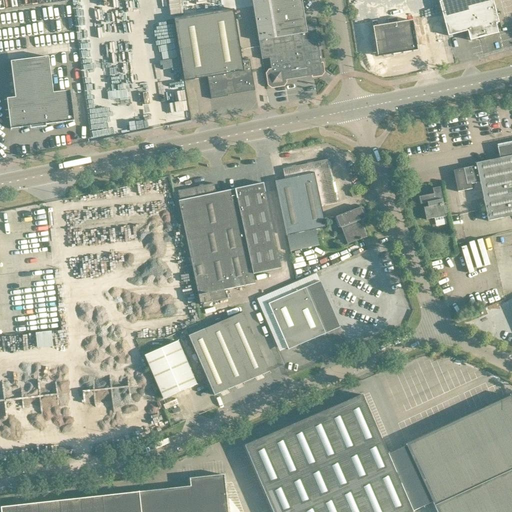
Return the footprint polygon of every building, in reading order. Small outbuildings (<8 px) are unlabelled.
[(306,25),(301,0),(252,0),(262,59),(270,58),(272,71),(270,71),(268,74),(270,84),(272,86),(283,85),(285,82),(285,80),(321,74),(323,72),(315,24),(306,25)] [(438,0),(448,36),(468,31),(470,40),(498,33),(496,23),(499,23),(496,13),(492,0),(438,0)] [(250,59),(242,60),(234,9),(174,19),(184,81),(208,77),(211,99),(228,96),(227,93),(244,91),(244,92),(255,90),(250,59)] [(377,20),(372,21),(373,27),(378,56),(418,50),(418,49),(413,20),(378,26),(377,20)] [(163,52),(166,51),(165,44),(145,48),(147,62),(165,59),(163,52)] [(53,93),(49,57),(11,62),(16,98),(7,99),(11,129),(30,127),(30,129),(47,127),(46,125),(74,121),(70,91),(53,93)] [(511,141),(500,143),(503,159),(456,167),(460,191),(482,188),(487,220),(511,215),(511,141)] [(285,179),(275,181),(277,191),(287,235),(325,227),(326,227),(321,206),(337,203),(328,159),(300,165),(283,169),(285,179)] [(216,193),(214,183),(178,191),(180,201),(179,201),(200,305),(226,299),(224,290),(255,283),(253,274),(235,189),(216,193)] [(253,274),(281,268),(263,183),(235,189),(253,274)] [(435,218),(437,226),(451,223),(443,186),(435,188),(437,193),(423,196),(428,219),(435,218)] [(339,226),(348,245),(367,237),(361,220),(365,218),(361,207),(336,217),(339,226)] [(288,350),(325,334),(306,288),(269,304),(288,350)] [(478,318),(487,314),(485,309),(476,312),(478,318)] [(203,329),(229,389),(269,372),(244,312),(203,329)] [(215,395),(229,389),(203,329),(189,336),(215,395)] [(55,331),(38,333),(39,348),(56,346),(55,331)] [(163,399),(197,384),(178,342),(145,356),(163,399)] [(423,355),(372,375),(376,385),(374,386),(386,417),(432,399),(424,379),(431,377),(426,362),(423,355)] [(388,454),(362,395),(245,446),(273,511),(412,511),(413,511),(433,502),(437,511),(511,511),(511,398),(511,396),(406,444),(407,446),(388,454)] [(228,511),(224,475),(190,479),(190,486),(1,507),(1,511),(228,511)]
